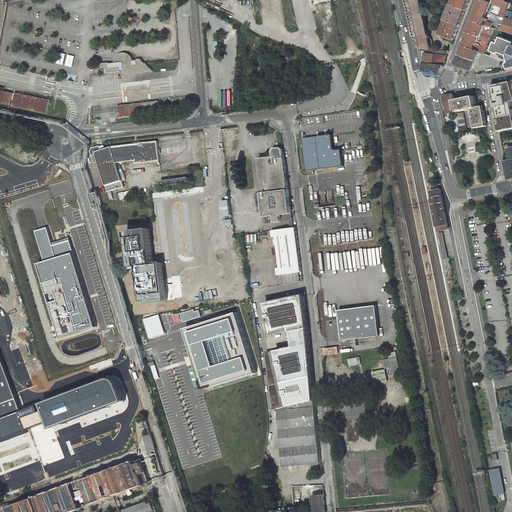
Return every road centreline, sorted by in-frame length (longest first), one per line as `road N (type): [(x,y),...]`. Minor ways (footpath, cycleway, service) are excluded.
road 1 (unclassified): [(286,112),(330,508)]
road 2 (unclassified): [(71,150),(179,511)]
road 3 (unknown): [(310,287),(271,295),(260,308),(277,472),(328,482)]
road 4 (unclassified): [(455,195),(488,383)]
road 5 (unknown): [(84,71),(78,98),(189,85)]
road 6 (unknown): [(302,224),(347,218),(351,184),(341,176),(296,180)]
road 7 (unclassified): [(204,122),(76,138)]
road 8 (unknown): [(310,287),(381,282),(394,337)]
road 9 (unclassified): [(194,0),(204,122)]
